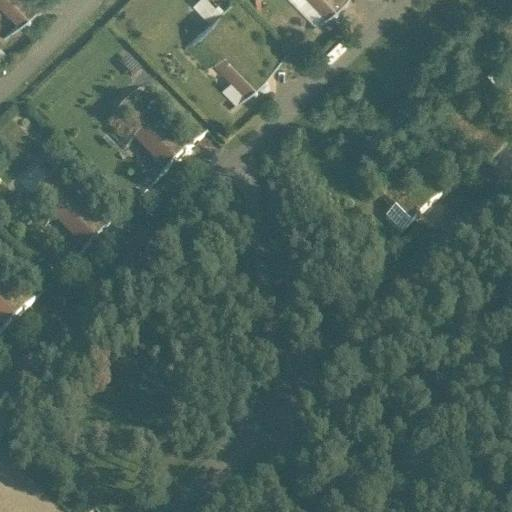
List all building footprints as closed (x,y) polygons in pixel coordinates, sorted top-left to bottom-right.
[(43,0),(0,0),(21,21),(43,0)] [(211,0),(195,0),(193,2),(210,19),(220,8),(211,0)] [(342,0),(315,0),(329,14),(342,0)] [(270,71),(218,18),(196,39),(216,59),(215,60),(233,78),(224,86),(239,101),(270,71)] [(508,131),(456,78),(434,99),(486,152),(508,131)] [(190,150),(138,97),(116,118),(168,171),(190,150)] [(433,204),(381,151),(359,172),(384,197),(381,200),(392,212),(385,219),(401,235),(433,204)] [(109,228),(57,175),(35,197),(87,250),(109,228)] [(29,307),(0,277),(0,321),(7,328),(29,307)]
